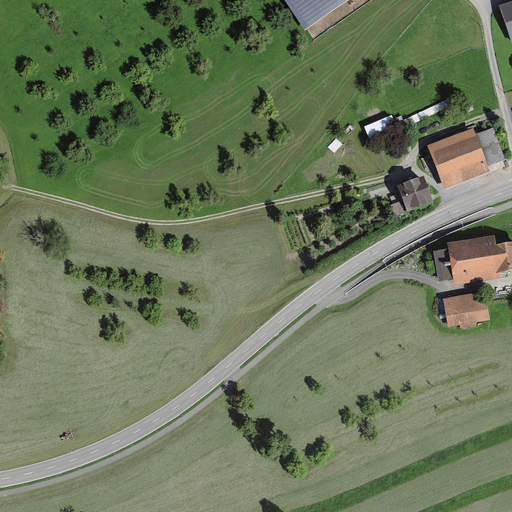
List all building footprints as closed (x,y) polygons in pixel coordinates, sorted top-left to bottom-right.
[(286,0),(307,28),(347,0),(286,0)] [(511,5),(501,9),(511,41),(511,5)] [(472,131),(427,149),(443,191),(489,173),(487,169),(506,162),(493,131),(475,138),(472,131)] [(406,215),(433,204),(424,180),(396,190),(406,215)] [(370,185),(371,196),(384,196),(384,184),(370,185)] [(505,276),(511,275),(511,242),(495,245),(494,237),(444,243),(446,256),(435,257),(438,280),(452,278),(454,288),(506,281),(505,276)] [(485,294),(443,303),(449,331),(491,323),(485,294)]
